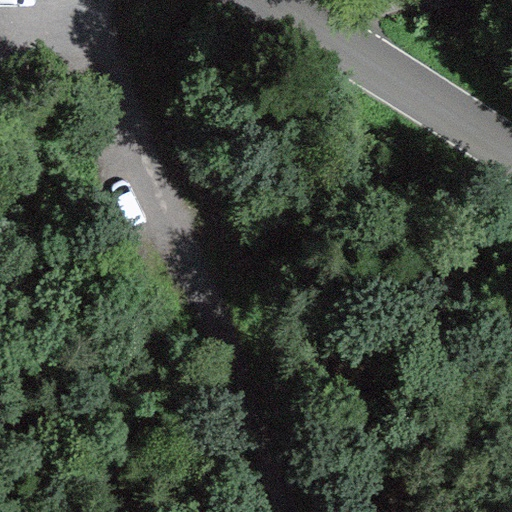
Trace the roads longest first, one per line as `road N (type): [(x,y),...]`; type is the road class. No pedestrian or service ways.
road 1 (track): [(97,0),(95,22),(132,111),(197,236),(279,511)]
road 2 (tertiary): [(270,0),(511,158)]
